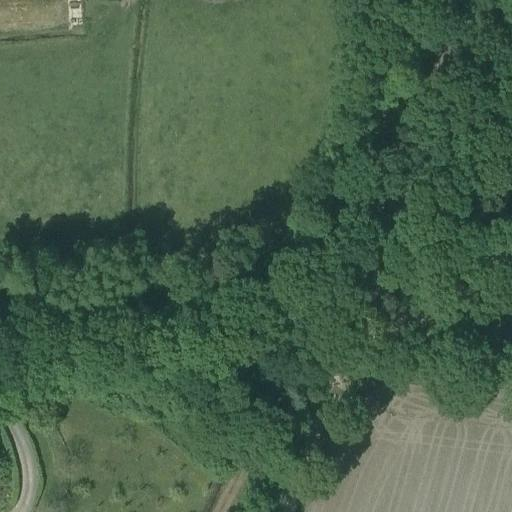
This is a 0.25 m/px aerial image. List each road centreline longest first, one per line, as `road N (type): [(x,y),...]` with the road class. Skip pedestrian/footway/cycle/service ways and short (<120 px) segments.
road 1 (unclassified): [(0,357),(47,347),(186,356),(365,336)]
road 2 (track): [(385,0),(375,269),(365,336)]
road 3 (track): [(365,336),(299,462),(287,511)]
road 4 (track): [(365,336),(511,272)]
